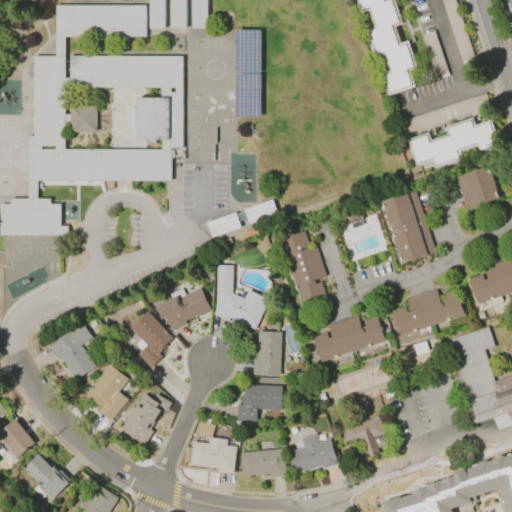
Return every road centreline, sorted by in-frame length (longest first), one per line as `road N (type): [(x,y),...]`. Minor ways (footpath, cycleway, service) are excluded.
road 1 (residential): [(350,502),(304,511),(150,492),(75,441),(23,375),(11,335),(35,304),(186,235)]
road 2 (residential): [(209,366),(150,492)]
